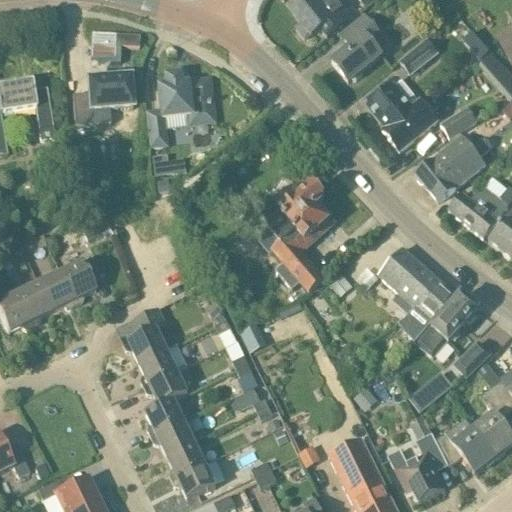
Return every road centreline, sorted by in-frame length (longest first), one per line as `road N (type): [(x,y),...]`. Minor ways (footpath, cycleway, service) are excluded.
road 1 (secondary): [(214,27),(256,53),(362,175),(492,299),(511,308)]
road 2 (residential): [(141,511),(75,362),(0,398)]
